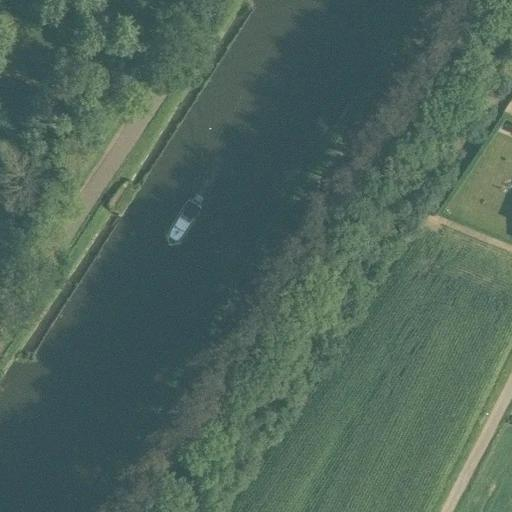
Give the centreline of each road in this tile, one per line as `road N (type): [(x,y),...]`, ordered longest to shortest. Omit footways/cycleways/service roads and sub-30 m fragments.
road 1 (unclassified): [(480,0),(140,511)]
road 2 (unclassified): [(217,0),(0,333)]
road 3 (unclassified): [(445,511),(511,378)]
